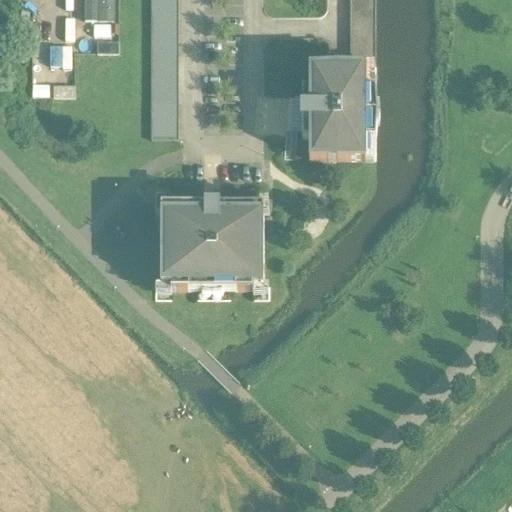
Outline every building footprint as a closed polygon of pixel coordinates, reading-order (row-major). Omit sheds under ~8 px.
[(115,0),(97,0),(98,27),(116,26),(115,0)] [(178,10),(177,0),(151,0),(152,10),(178,10)] [(376,17),(376,4),(350,4),(350,17),(376,17)] [(178,22),(178,10),(152,10),(152,22),(178,22)] [(376,31),(376,17),(350,17),(350,31),(376,31)] [(71,20),(54,20),(54,72),(71,72),(71,20)] [(178,34),(178,22),(152,22),(152,34),(178,34)] [(376,44),(376,31),(350,31),(350,44),(376,44)] [(178,46),(178,34),(152,34),(152,46),(178,46)] [(376,57),(376,44),(350,44),(350,57),(376,57)] [(97,46),(97,58),(119,58),(119,46),(97,46)] [(178,58),(178,46),(152,46),(152,58),(178,58)] [(376,71),(376,57),(350,57),(350,71),(376,71)] [(178,70),(178,58),(152,58),(152,70),(178,70)] [(178,82),(178,70),(152,70),(152,82),(178,82)] [(376,71),(350,71),(339,71),(309,71),(309,93),(302,93),(302,142),(309,143),(309,165),(376,165),(376,143),(378,118),(376,93),(376,71)] [(177,94),(178,82),(152,82),(152,94),(177,94)] [(53,89),(53,101),(75,101),(75,89),(53,89)] [(177,106),(177,94),(152,94),(152,106),(177,106)] [(177,118),(177,106),(152,106),(152,118),(177,118)] [(177,130),(177,118),(152,118),(152,130),(177,130)] [(177,143),(177,130),(152,130),(152,143),(177,143)] [(161,208),(161,237),(161,289),(171,289),(171,294),(254,295),(254,289),(263,289),(264,208),(161,208)]
